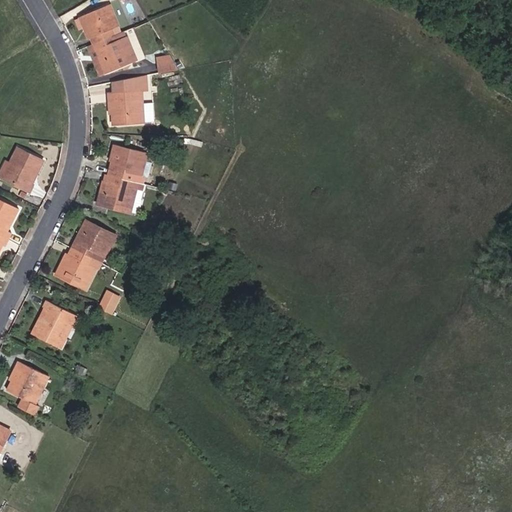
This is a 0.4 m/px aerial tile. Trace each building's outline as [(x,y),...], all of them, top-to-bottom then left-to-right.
[(111,30),(119,26),(108,3),(79,17),(84,28),(89,25),(91,29),(84,33),(88,41),(92,39),(95,45),(114,36),(111,30)] [(107,76),(137,61),(125,37),(116,41),(114,36),(95,45),(101,57),(104,55),(105,59),(100,61),(107,76)] [(158,72),(175,71),(174,54),(156,55),(158,72)] [(146,75),(114,81),(114,90),(141,88),(146,88),(146,75)] [(116,122),(145,120),(141,88),(114,90),(108,90),(109,107),(115,107),(116,122)] [(128,173),(141,176),(148,151),(112,142),(108,155),(115,156),(114,162),(110,162),(107,175),(126,179),(128,173)] [(35,173),(38,174),(45,159),(18,146),(10,162),(15,164),(7,180),(31,191),(35,183),(31,181),(35,173)] [(95,205),(131,214),(138,187),(124,183),(126,179),(107,175),(103,191),(99,190),(95,205)] [(6,221),(14,224),(22,206),(0,196),(0,233),(9,238),(13,230),(4,226),(6,221)] [(75,249),(103,263),(117,235),(87,221),(81,233),(86,235),(84,239),(79,237),(75,249)] [(0,241),(6,245),(9,238),(0,233),(0,252),(2,249),(0,247),(0,241)] [(97,269),(100,270),(103,263),(75,249),(72,255),(67,253),(63,261),(68,263),(61,277),(87,289),(97,269)] [(113,315),(123,296),(107,288),(98,307),(113,315)] [(68,340),(64,338),(74,314),(47,301),(43,310),(50,313),(47,320),(42,318),(34,336),(63,350),(68,340)] [(12,390),(37,402),(50,375),(18,360),(12,375),(18,377),(12,390)] [(0,457),(11,432),(0,427),(0,457)]
